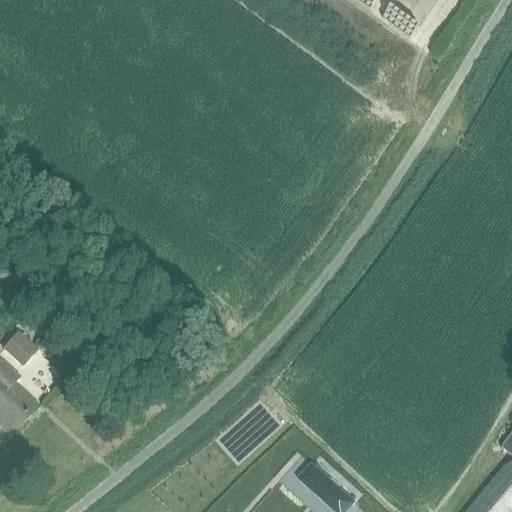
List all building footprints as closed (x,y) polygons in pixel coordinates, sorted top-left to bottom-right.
[(0,281),(30,286),(32,275),(0,269),(0,281)] [(2,351),(23,369),(39,351),(18,333),(2,351)] [(0,423),(14,437),(37,410),(11,387),(18,379),(0,363),(0,423)] [(508,466),(471,511),(511,511),(511,437),(502,450),(511,457),(511,465),(511,466),(508,466)] [(273,462),(257,479),(294,511),(311,511),(319,504),(273,462)] [(298,480),(325,505),(339,490),(311,465),(298,480)]
